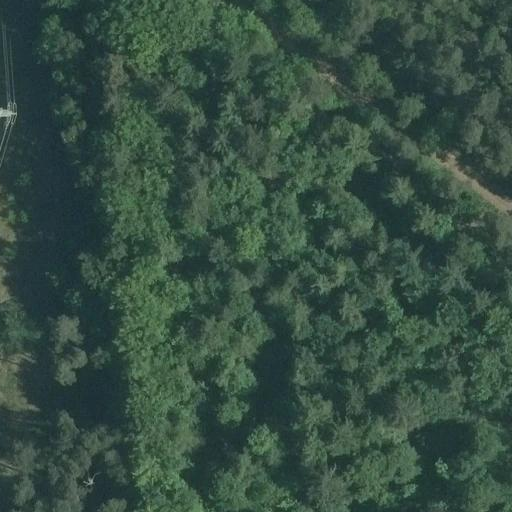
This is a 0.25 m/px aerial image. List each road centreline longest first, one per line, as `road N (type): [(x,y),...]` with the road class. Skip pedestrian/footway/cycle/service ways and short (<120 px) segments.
road 1 (track): [(135,511),(82,0)]
road 2 (track): [(229,0),(511,206)]
